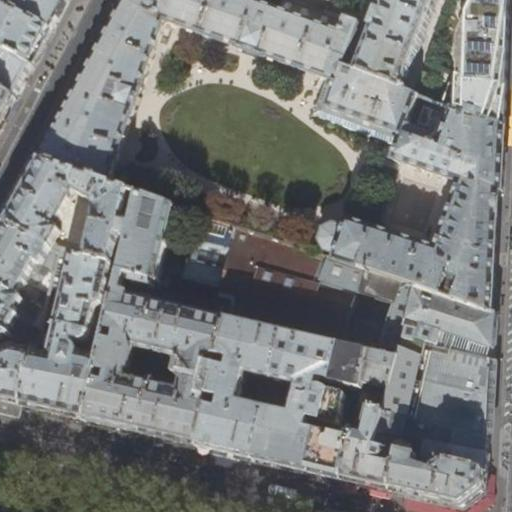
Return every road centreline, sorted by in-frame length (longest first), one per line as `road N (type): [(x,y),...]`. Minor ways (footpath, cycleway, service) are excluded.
road 1 (primary): [(305,511),(0,436)]
road 2 (residential): [(100,0),(0,186)]
